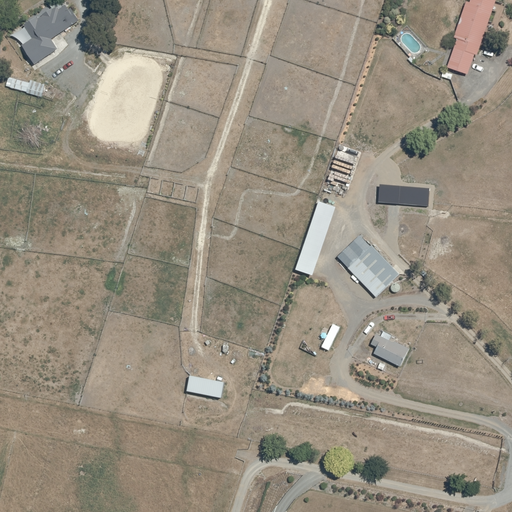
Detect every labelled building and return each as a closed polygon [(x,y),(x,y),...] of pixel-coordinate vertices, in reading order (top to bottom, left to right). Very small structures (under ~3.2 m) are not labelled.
[(53,39),(82,19),(74,7),(70,10),(63,0),(52,0),(49,2),(53,8),(49,11),(47,7),(25,22),(36,37),(25,45),(38,64),(60,49),(53,39)] [(498,0),(469,0),(458,37),(460,38),(451,66),(471,73),(478,53),(480,54),(498,0)] [(22,76),(10,73),(6,84),(51,98),(55,87),(22,76)] [(341,205),(324,199),(300,268),(317,274),(341,205)] [(404,273),(375,244),(362,256),(354,247),(342,259),(353,270),(348,274),(369,296),(374,291),(379,296),(404,273)] [(404,365),(412,347),(397,341),(399,336),(381,328),(374,342),(380,345),(377,352),(404,365)] [(228,380),(195,374),(192,390),(225,396),(228,380)]
